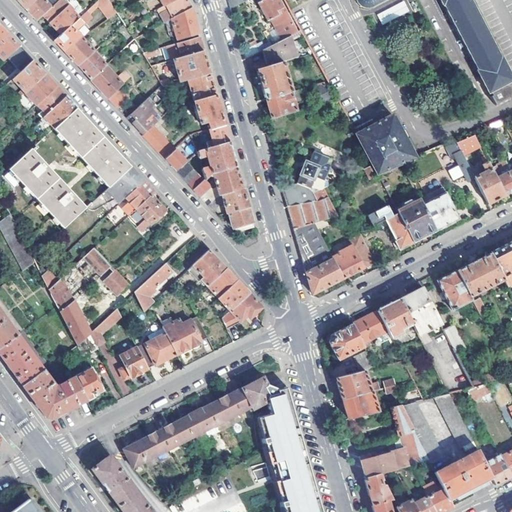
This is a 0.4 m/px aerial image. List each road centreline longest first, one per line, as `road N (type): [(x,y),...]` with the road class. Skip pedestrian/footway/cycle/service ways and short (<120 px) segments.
road 1 (residential): [(0,4),(232,255)]
road 2 (residential): [(45,453),(297,326)]
road 3 (tertiary): [(280,259),(202,0)]
road 4 (residential): [(297,326),(511,215)]
road 5 (tertiary): [(344,511),(297,326)]
